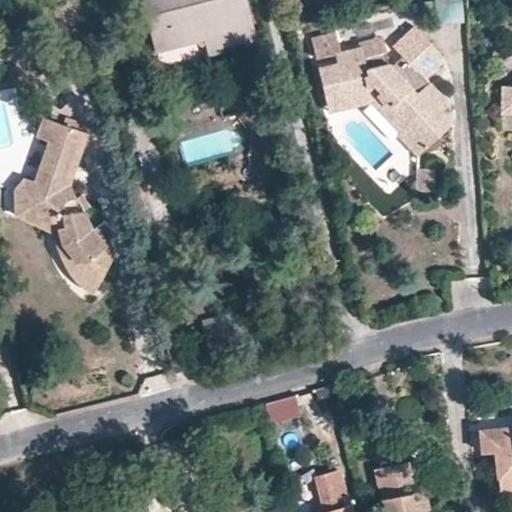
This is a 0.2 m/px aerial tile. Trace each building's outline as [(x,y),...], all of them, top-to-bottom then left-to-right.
[(254,42),(243,0),(139,0),(153,50),(202,38),(226,32),(230,48),(254,42)] [(392,49),(400,56),(389,67),(387,67),(384,62),(382,52),(361,56),(358,45),(338,50),(333,52),(335,62),(316,67),(324,103),(349,97),(376,91),(391,109),(395,106),(410,124),(401,133),(398,134),(416,153),(417,155),(453,121),(433,100),(422,88),(427,82),(423,78),(443,58),(413,28),(392,49)] [(230,48),(226,32),(202,38),(206,54),(230,48)] [(338,50),(334,34),(310,40),(313,56),(333,52),(338,50)] [(427,82),(422,88),(433,100),(439,95),(427,82)] [(511,82),(503,82),(501,110),(511,110),(511,82)] [(325,109),(368,98),(401,133),(410,124),(395,106),(391,109),(376,91),(349,97),(324,103),(325,109)] [(85,191),(77,187),(69,177),(79,144),(89,147),(94,129),(53,114),(48,133),(57,137),(44,178),(36,174),(26,186),(28,201),(61,211),(63,223),(66,225),(67,233),(70,246),(77,261),(83,269),(91,277),(98,282),(105,286),(125,245),(112,236),(106,229),(99,219),(94,207),(93,202),(85,191)] [(57,137),(48,133),(36,174),(44,178),(57,137)] [(89,147),(79,144),(69,177),(77,187),(89,147)] [(436,169),(418,171),(420,194),(438,193),(436,169)] [(91,187),(85,191),(93,202),(98,198),(91,187)] [(28,201),(27,211),(63,223),(61,211),(28,201)] [(288,299),(292,315),(309,311),(313,327),(323,325),(314,289),(292,293),(292,298),(288,299)] [(293,392),(263,399),(268,419),(297,412),(293,392)] [(511,427),(479,431),(480,451),(493,450),(495,474),(511,472),(511,427)] [(406,461),(390,464),(396,493),(412,490),(406,461)] [(390,464),(372,467),(380,511),(421,511),(420,507),(426,506),(422,488),(412,490),(396,493),(390,464)] [(315,476),(324,511),(323,511),(347,511),(346,507),(352,505),(348,493),(343,494),(337,471),(315,476)] [(511,472),(495,474),(498,489),(511,487),(511,472)]
